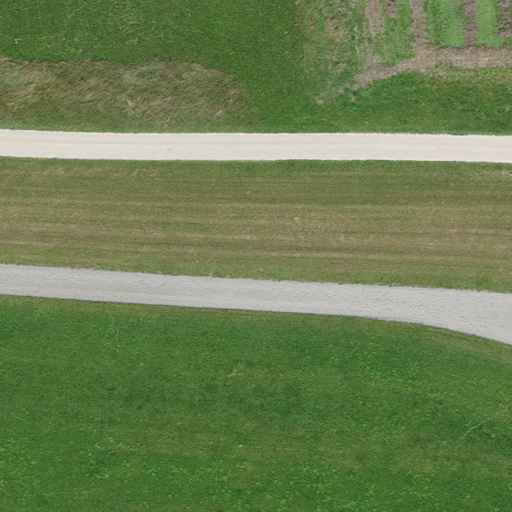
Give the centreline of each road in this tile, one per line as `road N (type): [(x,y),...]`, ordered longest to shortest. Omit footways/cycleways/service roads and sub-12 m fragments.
road 1 (track): [(511,310),(0,279)]
road 2 (track): [(511,150),(0,144)]
